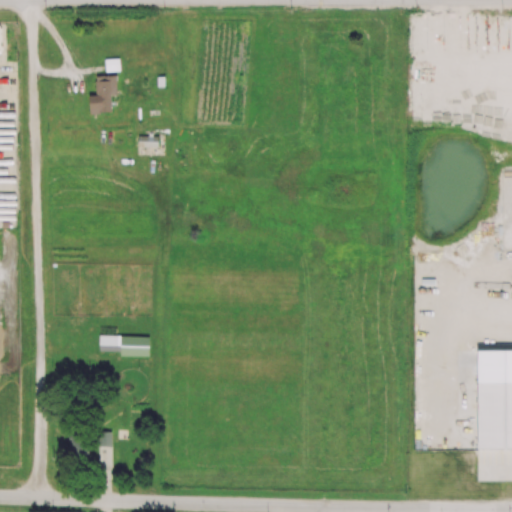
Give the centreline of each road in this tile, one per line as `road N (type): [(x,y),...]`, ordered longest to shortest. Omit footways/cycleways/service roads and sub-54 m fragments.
road 1 (residential): [(511,508),(0,498)]
road 2 (residential): [(29,0),(41,498)]
